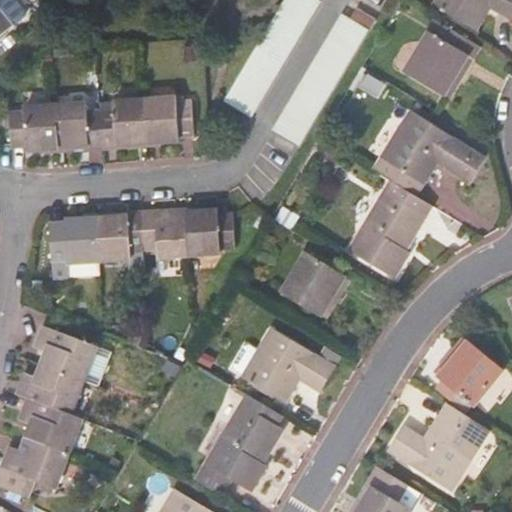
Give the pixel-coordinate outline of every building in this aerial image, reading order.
[(0,0),(0,37),(19,22),(0,0)] [(283,0),(220,103),(243,115),(249,119),(280,68),(319,2),(315,0),(283,0)] [(511,15),(511,0),(435,0),(434,1),(473,25),(486,2),(511,17),(511,15)] [(309,68),(271,132),(298,149),(368,32),(341,16),(309,68)] [(464,53),(471,40),(436,19),(406,71),(445,94),(460,68),(465,72),(473,57),(464,53)] [(174,97),(143,98),(146,142),(176,140),(176,135),(189,134),(187,101),(174,101),(174,97)] [(112,110),(98,110),(101,149),(115,148),(114,144),(146,142),(143,98),(111,101),(112,110)] [(86,102),(55,104),(59,148),(89,146),(89,150),(101,149),(98,110),(86,111),(86,102)] [(59,148),(55,104),(24,106),(25,111),(12,111),(15,146),(26,145),(27,150),(59,148)] [(486,154),(412,111),(385,157),(424,179),(437,158),(472,178),(486,154)] [(416,195),(390,180),(350,249),(396,277),(411,252),(406,249),(427,216),(409,206),(416,195)] [(131,218),(100,220),(103,263),(135,261),(134,254),(147,253),(144,213),(131,214),(131,218)] [(156,213),(144,213),(147,253),(158,252),(159,260),(190,258),(187,215),(156,217),(156,213)] [(219,213),(187,215),(190,258),(221,256),(221,252),(234,251),(232,217),(220,218),(219,213)] [(56,228),(59,262),(71,262),(71,266),(103,263),(100,220),(68,222),(69,227),(56,228)] [(351,277),(307,252),(284,290),(323,313),(338,287),(343,290),(351,277)] [(71,262),(59,262),(60,282),(72,281),(71,266),(71,262)] [(103,263),(71,266),(72,281),(104,279),(103,263)] [(46,351),(42,363),(83,379),(97,345),(45,326),(36,346),(46,351)] [(330,363),(271,328),(244,375),(282,398),(296,374),(316,386),(330,363)] [(504,371),(468,341),(449,363),(445,359),(435,371),(475,405),(504,371)] [(83,379),(42,363),(37,376),(26,372),(17,394),(27,398),(69,415),(83,379)] [(204,466),(195,480),(220,495),(231,477),(252,490),(268,464),(263,461),(282,428),(268,420),(274,409),(248,393),(224,432),(212,425),(192,460),(204,466)] [(69,415),(27,398),(18,419),(30,423),(25,437),(67,453),(79,419),(69,415)] [(409,485),(442,505),(480,440),(474,437),(482,423),(449,403),(428,440),(405,426),(391,450),(399,455),(389,472),(409,485)] [(67,453),(25,437),(19,450),(8,446),(0,467),(0,486),(26,497),(34,479),(53,487),(67,453)] [(391,450),(381,468),(385,470),(389,472),(399,455),(391,450)] [(150,462),(138,454),(130,468),(142,475),(150,462)] [(399,501),(409,485),(389,472),(385,470),(358,511),(356,511),(353,509),(351,511),(409,511),(411,509),(399,501)] [(215,511),(175,488),(161,511),(215,511)]
